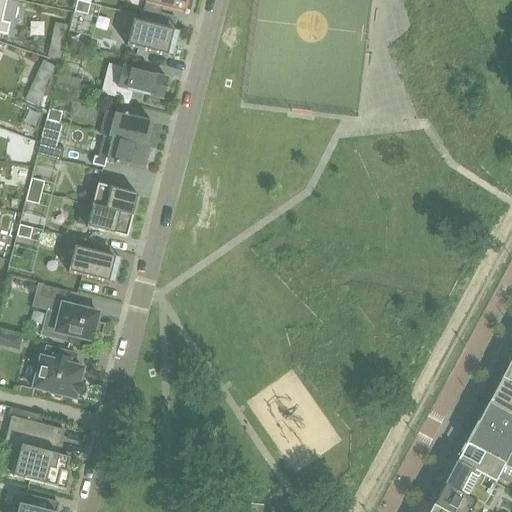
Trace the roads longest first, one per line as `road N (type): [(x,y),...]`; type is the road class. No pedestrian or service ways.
road 1 (unclassified): [(88,511),(219,0)]
road 2 (residential): [(382,511),(511,267)]
